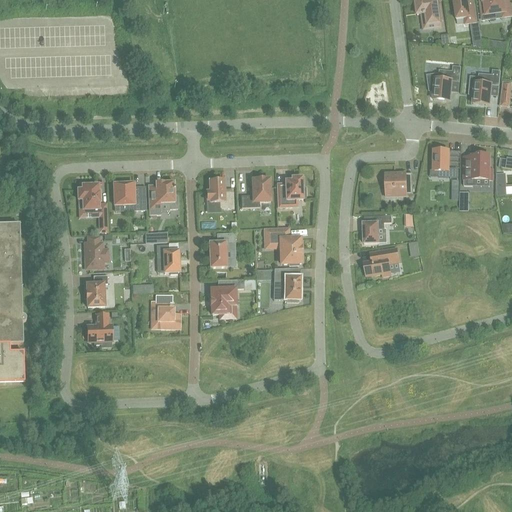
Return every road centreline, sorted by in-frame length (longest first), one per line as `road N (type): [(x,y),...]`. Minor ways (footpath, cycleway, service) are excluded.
road 1 (residential): [(192,165),(65,166),(54,183),(71,279),(71,402),(194,402)]
road 2 (residential): [(194,402),(321,370),(326,198),(324,161),(195,165)]
road 3 (residential): [(409,125),(406,156),(352,168),(344,243),(363,348),(373,354),(511,317)]
road 4 (residential): [(192,165),(194,402)]
road 5 (residential): [(409,125),(194,130)]
road 6 (residential): [(194,130),(41,131),(0,110)]
road 7 (residential): [(396,0),(409,125)]
